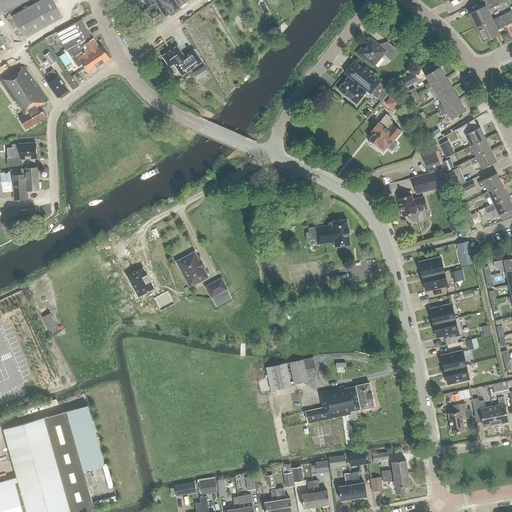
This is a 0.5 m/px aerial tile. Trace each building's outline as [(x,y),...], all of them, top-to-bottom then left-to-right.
[(0,0),(0,15),(27,0),(0,0)] [(61,18),(51,0),(42,0),(12,17),(24,39),(61,18)] [(145,10),(154,25),(164,18),(152,0),(143,0),(147,6),(149,7),(145,10)] [(156,0),(160,6),(158,7),(165,17),(179,8),(174,0),(156,0)] [(476,28),(492,20),(487,11),(499,5),(496,0),(482,0),(485,6),(469,14),(476,28)] [(504,27),(511,22),(511,13),(511,11),(492,20),(476,28),(483,42),(499,34),(495,27),(503,23),(504,27)] [(81,20),(72,24),(73,25),(56,33),(65,50),(66,50),(78,67),(83,64),(89,73),(109,59),(101,46),(99,48),(93,39),(88,42),(86,39),(90,37),(81,20)] [(272,23),(268,26),(273,33),(276,30),(272,23)] [(399,51),(387,41),(382,48),(371,39),(362,49),(361,48),(357,54),(364,60),(365,59),(373,66),(383,54),(391,61),(399,51)] [(177,69),(182,76),(192,69),(202,62),(195,51),(185,58),(177,46),(162,57),(169,67),(174,64),(177,69)] [(51,66),(56,62),(49,52),(44,56),(51,66)] [(344,73),(348,76),(337,90),(356,104),(367,91),(370,94),(371,92),(379,99),(386,90),(378,84),(379,82),(354,61),(344,73)] [(197,80),(208,73),(204,65),(193,72),(197,80)] [(25,129),(46,117),(40,106),(47,102),(23,67),(0,80),(14,102),(17,100),(26,114),(19,118),(25,129)] [(427,90),(432,87),(446,78),(439,67),(425,76),(429,83),(425,85),(427,90)] [(58,77),(53,70),(47,74),(52,81),(48,84),(57,97),(67,90),(58,77)] [(406,87),(418,80),(414,73),(401,80),(406,87)] [(452,89),(446,78),(432,87),(438,98),(452,89)] [(409,90),(413,98),(418,96),(414,88),(409,90)] [(459,100),(452,89),(438,98),(442,104),(437,106),(440,111),(459,100)] [(385,103),(395,110),(400,102),(391,95),(385,103)] [(421,104),(418,96),(413,98),(416,106),(421,104)] [(465,111),(459,100),(440,111),(443,115),(447,113),(451,119),(465,111)] [(422,122),(426,119),(423,112),(418,114),(422,122)] [(390,118),(386,114),(378,123),(371,131),(374,133),(369,139),(370,140),(370,141),(370,142),(370,143),(371,143),(371,144),(372,144),(373,144),(373,145),(374,145),(375,144),(377,145),(384,150),(387,146),(391,150),(396,144),(392,141),(400,132),(391,124),(392,122),(389,120),(390,118)] [(430,127),(426,119),(422,122),(425,130),(430,127)] [(470,146),(485,139),(480,127),(472,131),(469,125),(458,130),(464,141),(467,139),(470,146)] [(441,135),(437,129),(429,134),(433,140),(441,135)] [(491,150),(485,139),(470,146),(464,149),(466,153),(472,150),(476,157),(491,150)] [(439,145),(445,158),(454,154),(448,141),(439,145)] [(7,166),(22,165),(21,159),(36,158),(36,156),(37,155),(37,151),(36,150),(36,144),(27,144),(27,143),(19,143),(19,147),(12,147),(12,157),(6,158),(7,166)] [(438,150),(422,155),(428,173),(444,169),(441,162),(442,162),(438,150)] [(491,150),(476,157),(469,160),(471,165),(478,162),(481,169),(496,162),(491,150)] [(442,162),(446,172),(454,168),(450,158),(442,162)] [(458,167),(446,173),(453,188),(465,182),(458,167)] [(14,200),(27,199),(26,191),(39,190),(37,168),(24,169),(21,169),(21,175),(12,176),(14,200)] [(416,194),(442,187),(437,171),(412,178),(416,194)] [(484,185),(487,192),(502,185),(497,173),(482,181),(484,185)] [(464,192),(475,187),(472,179),(461,185),(464,192)] [(0,182),(0,198),(3,198),(3,192),(12,192),(11,181),(0,182)] [(451,189),(455,198),(464,195),(461,185),(451,189)] [(508,197),(502,185),(487,192),(482,195),(485,200),(490,197),(493,204),(508,197)] [(451,200),(448,190),(442,192),(445,202),(451,200)] [(418,220),(418,222),(420,221),(422,220),(424,218),(425,216),(426,214),(426,212),(425,210),(426,209),(423,197),(412,200),(411,195),(398,199),(400,208),(398,210),(399,214),(402,215),(403,216),(408,215),(411,220),(418,220)] [(511,205),(508,197),(493,204),(485,208),(487,213),(495,209),(498,215),(499,215),(511,208),(511,205)] [(466,217),(466,216),(471,215),(467,203),(457,206),(461,218),(466,217)] [(36,218),(34,207),(14,210),(14,211),(4,212),(6,221),(16,219),(16,222),(36,218)] [(511,208),(499,215),(502,221),(511,216),(511,208)] [(280,214),(280,223),(295,221),(294,213),(280,214)] [(474,224),(474,223),(471,215),(466,216),(466,217),(469,226),(474,224)] [(331,222),(331,223),(328,223),(328,226),(308,228),(309,232),(306,233),(307,240),(316,239),(317,244),(334,242),(335,247),(350,245),(347,220),(331,222)] [(456,244),(458,253),(470,250),(468,241),(456,244)] [(180,259),(179,262),(177,263),(190,286),(207,277),(202,268),(201,268),(198,263),(199,263),(194,253),(185,258),(183,258),(180,259)] [(419,262),(422,277),(444,272),(440,257),(419,262)] [(511,257),(503,260),(506,273),(511,271),(511,257)] [(142,268),(127,276),(138,297),(154,289),(150,281),(147,275),(146,275),(142,268)] [(452,270),(454,281),(465,278),(463,268),(452,270)] [(447,286),(444,272),(422,277),(426,291),(447,286)] [(205,287),(211,298),(227,289),(221,279),(205,287)] [(174,304),(167,291),(153,298),(160,311),(174,304)] [(454,318),(451,304),(430,309),(433,323),(454,318)] [(41,318),(49,331),(56,326),(49,314),(41,318)] [(458,333),(454,318),(433,323),(436,338),(458,333)] [(476,341),(466,343),(468,349),(478,347),(476,341)] [(444,370),(465,365),(462,350),(441,355),(444,370)] [(294,384),(308,381),(306,372),(315,370),(313,358),(290,363),(294,384)] [(266,368),(270,391),(291,387),(286,363),(266,368)] [(469,380),(465,365),(444,370),(447,385),(469,380)] [(493,385),(495,395),(508,392),(506,382),(493,385)] [(323,408),(305,412),(308,424),(350,414),(350,411),(361,409),(361,410),(374,407),(369,383),(356,386),(356,387),(345,389),(344,386),(319,392),(323,408)] [(452,402),(461,400),(459,393),(451,395),(452,402)] [(499,406),(492,407),(495,424),(507,422),(502,397),(497,398),(499,406)] [(483,427),(495,424),(492,407),(485,408),(484,401),(479,402),(478,398),(472,400),(474,413),(480,412),(483,427)] [(464,431),(462,419),(472,417),(471,410),(466,411),(464,404),(454,406),(455,413),(448,414),(452,433),(455,432),(456,433),(460,432),(461,431),(464,431)] [(14,483),(0,486),(0,511),(79,511),(94,508),(84,471),(104,465),(87,406),(67,412),(3,429),(18,482),(14,483)] [(350,466),(366,464),(364,451),(348,453),(350,466)] [(388,459),(387,451),(372,453),(373,461),(388,459)] [(345,463),(344,455),(328,457),(330,468),(337,467),(336,464),(345,463)] [(381,471),(382,477),(408,473),(406,460),(391,462),(393,471),(390,472),(390,470),(381,471)] [(317,475),(328,473),(327,461),(315,463),(317,475)] [(303,481),(301,467),(291,469),(294,483),(303,481)] [(358,472),(349,473),(353,499),(366,497),(364,482),(359,483),(358,472)] [(285,487),(294,486),(291,473),(283,474),(285,487)] [(341,501),(353,499),(349,473),(344,474),(346,485),(338,486),(341,501)] [(409,486),(408,473),(382,477),(383,482),(394,480),(395,488),(396,494),(404,493),(404,487),(409,486)] [(268,488),(275,487),(273,475),(266,476),(268,488)] [(255,490),(253,476),(245,477),(247,491),(255,490)] [(372,492),(382,490),(380,477),(370,479),(372,492)] [(199,481),(201,493),(216,491),(215,479),(199,481)] [(219,497),(227,495),(224,479),(216,481),(219,497)] [(317,480),(312,481),(316,507),(329,505),(327,490),(320,491),(319,489),(317,480)] [(304,509),(316,507),(312,481),(307,482),(308,490),(308,491),(308,493),(301,494),(304,509)] [(176,496),(196,492),(194,482),(174,486),(176,496)] [(283,488),(275,489),(278,511),(292,511),(290,498),(285,499),(283,488)] [(265,511),(278,511),(275,489),(270,490),(271,498),(264,499),(265,511)] [(238,497),(240,511),(253,511),(251,495),(238,497)] [(208,511),(206,496),(200,497),(200,502),(202,511),(208,511)] [(227,511),(240,511),(238,497),(233,498),(234,506),(233,506),(234,509),(227,510),(227,511)]
